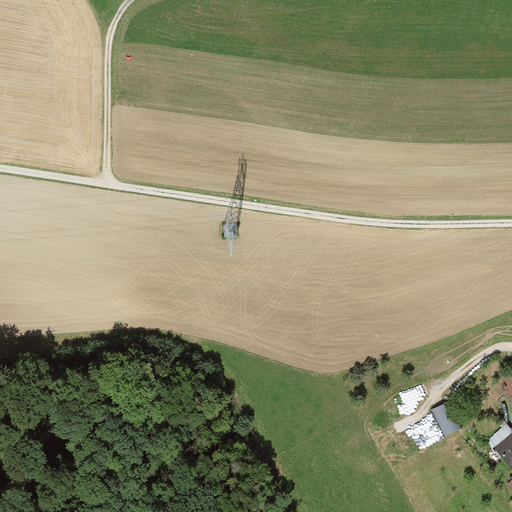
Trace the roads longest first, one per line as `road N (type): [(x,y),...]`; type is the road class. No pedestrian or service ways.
road 1 (track): [(0,168),(384,224),(511,224)]
road 2 (track): [(129,0),(108,43),(105,184)]
